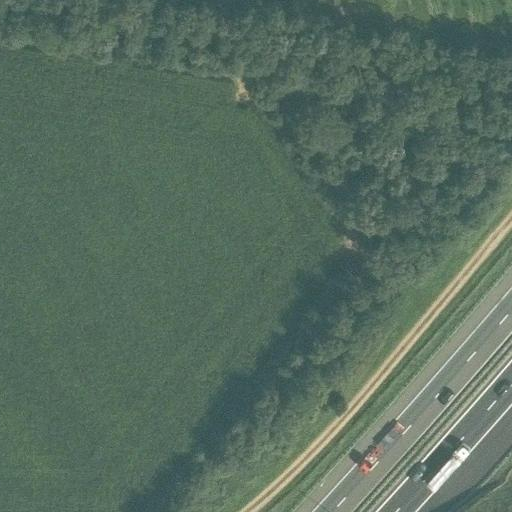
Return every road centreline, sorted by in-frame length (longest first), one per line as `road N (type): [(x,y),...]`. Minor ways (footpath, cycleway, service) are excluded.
road 1 (track): [(511,220),(388,369),(247,511)]
road 2 (motorway): [(511,308),(331,511)]
road 3 (motorway): [(399,511),(511,385)]
